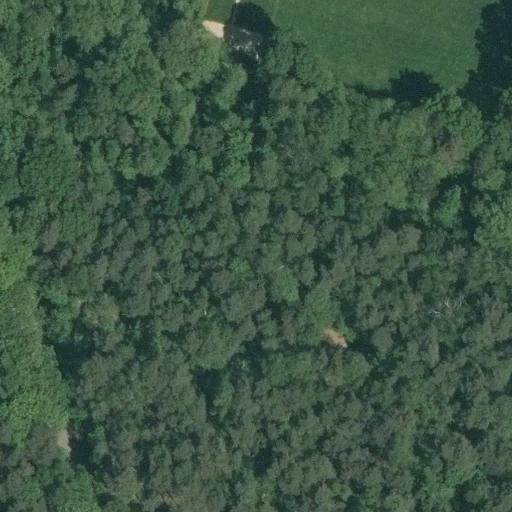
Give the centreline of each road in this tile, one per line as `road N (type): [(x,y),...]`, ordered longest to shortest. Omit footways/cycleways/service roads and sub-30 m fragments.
road 1 (track): [(511,221),(95,0)]
road 2 (unclassified): [(81,511),(0,233)]
